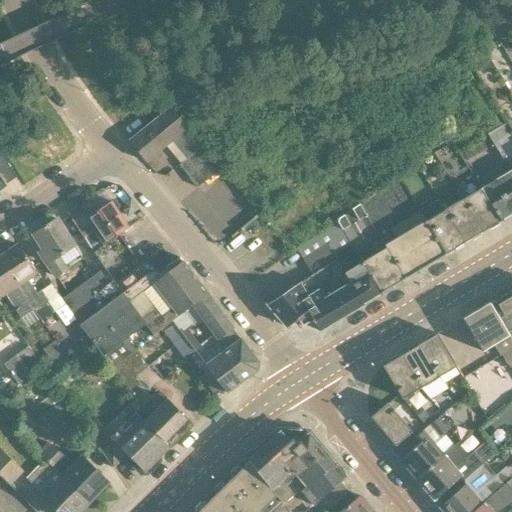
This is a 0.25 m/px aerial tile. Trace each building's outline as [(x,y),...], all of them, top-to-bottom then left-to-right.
[(474,29),(480,38),(491,31),(486,22),(474,29)] [(494,69),(485,56),(475,62),(484,76),(494,69)] [(425,109),(441,136),(449,131),(433,104),(425,109)] [(171,109),(129,143),(144,162),(178,135),(193,153),(179,165),(197,188),(221,168),(188,127),(186,128),(171,109)] [(511,170),(480,189),(500,222),(511,215),(511,133),(506,124),(487,135),(502,160),(505,158),(511,170)] [(488,151),(482,140),(464,151),(470,161),(488,151)] [(360,205),(404,280),(446,255),(426,222),(399,179),(360,205)] [(461,201),(481,234),(500,222),(480,189),(461,201)] [(121,212),(126,219),(138,210),(131,200),(122,206),(121,212)] [(443,211),(463,244),(481,234),(461,201),(443,211)] [(78,206),(67,214),(93,253),(129,229),(111,203),(86,219),(78,206)] [(337,221),(351,245),(380,294),(404,280),(360,205),(337,221)] [(443,211),(426,222),(446,255),(463,244),(443,211)] [(57,220),(33,235),(43,251),(39,253),(56,278),(67,271),(59,258),(75,248),(57,220)] [(336,259),(339,263),(363,304),(380,294),(351,245),(337,221),(327,229),(297,249),(305,261),(313,274),(336,259)] [(33,312),(48,302),(41,292),(37,295),(27,280),(36,274),(17,246),(0,257),(0,262),(30,308),(33,312)] [(171,322),(207,295),(179,259),(158,275),(147,260),(115,285),(144,325),(153,336),(162,329),(171,322)] [(363,304),(339,263),(336,259),(313,274),(292,289),(311,322),(318,331),(363,304)] [(30,308),(0,262),(0,297),(7,293),(11,298),(9,300),(18,315),(30,308)] [(111,370),(135,351),(127,338),(144,325),(115,285),(104,270),(61,300),(62,303),(86,335),(92,344),(111,370)] [(311,322),(292,289),(268,305),(287,328),(294,322),(295,323),(298,321),(302,327),(311,322)] [(489,304),(507,335),(508,334),(508,333),(511,330),(511,299),(508,293),(490,304),(490,303),(489,304)] [(207,295),(171,322),(162,329),(185,358),(195,350),(202,345),(190,330),(203,320),(210,330),(225,318),(207,295)] [(511,342),(507,335),(489,304),(462,320),(482,352),(493,346),(499,356),(501,355),(509,369),(511,366),(511,342)] [(202,345),(195,350),(206,365),(240,339),(225,318),(210,330),(214,336),(202,345)] [(418,346),(438,379),(456,368),(436,335),(418,346)] [(86,336),(79,340),(84,347),(91,343),(86,336)] [(240,339),(206,365),(211,373),(203,379),(215,397),(223,389),(227,394),(258,371),(259,364),(240,339)] [(70,360),(56,341),(43,350),(57,369),(70,360)] [(438,379),(418,346),(400,357),(419,390),(438,379)] [(16,356),(29,374),(41,365),(28,347),(16,356)] [(135,351),(111,370),(131,397),(133,400),(141,411),(136,414),(169,447),(192,425),(166,399),(157,407),(149,399),(133,375),(146,366),(135,351)] [(29,374),(16,356),(4,365),(11,374),(18,383),(29,374)] [(419,390),(400,357),(381,367),(401,401),(419,390)] [(18,383),(11,374),(0,381),(0,388),(4,393),(18,383)] [(133,400),(104,429),(97,419),(87,427),(104,453),(111,448),(126,463),(130,459),(141,471),(146,471),(169,447),(136,414),(141,411),(133,400)] [(386,404),(369,418),(394,447),(411,433),(386,404)] [(420,407),(412,413),(421,424),(429,418),(420,407)] [(416,480),(443,456),(434,446),(443,438),(441,436),(447,430),(437,418),(411,441),(416,446),(399,460),(416,480)] [(87,432),(81,437),(91,449),(97,444),(87,432)] [(247,463),(284,511),(326,511),(349,493),(340,482),(345,478),(309,435),(277,434),(247,463)] [(456,445),(443,456),(416,480),(434,501),(460,478),(463,481),(493,455),(483,443),(466,457),(456,445)] [(45,460),(89,503),(108,483),(81,457),(78,461),(72,455),(66,462),(48,444),(38,453),(45,460)] [(0,474),(11,485),(24,472),(0,448),(0,474)] [(79,511),(89,503),(45,460),(26,479),(39,491),(37,493),(55,511),(79,511)] [(284,511),(247,463),(228,482),(253,511),(284,511)] [(443,511),(472,511),(511,478),(511,477),(505,469),(472,496),(464,486),(439,507),(443,511)] [(511,478),(472,511),(491,511),(494,509),(496,511),(511,497),(511,478)] [(253,511),(228,482),(197,511),(253,511)] [(372,511),(360,497),(342,511),(372,511)]
